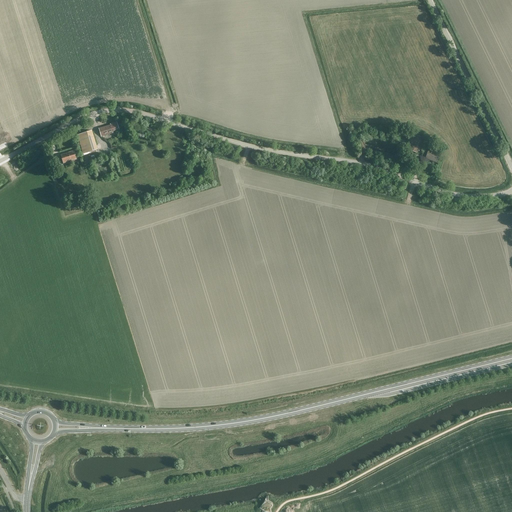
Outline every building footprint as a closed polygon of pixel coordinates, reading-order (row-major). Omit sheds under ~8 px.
[(110,124),(110,125),(99,129),(101,136),(113,133),(112,132),(119,130),(116,122),(110,124)] [(83,154),(97,150),(92,130),(77,135),(83,154)] [(416,152),(422,137),(414,134),(408,149),(416,152)] [(436,161),(439,154),(428,150),(425,157),(436,161)] [(63,163),(77,159),(74,151),(61,155),(63,163)] [(268,495),(266,495),(266,497),(259,507),(265,511),(271,511),(272,511),(271,508),(273,505),(273,504),(272,503),(268,500),(268,495)]
